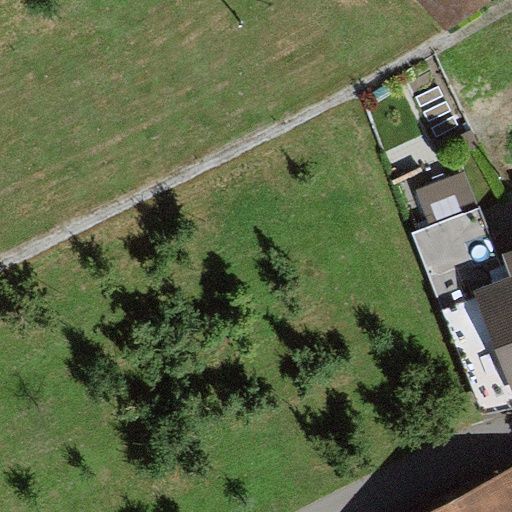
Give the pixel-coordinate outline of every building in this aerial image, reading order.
[(423,0),(448,28),(479,0),(423,0)] [(434,212),(479,199),(470,165),(424,178),(434,212)] [(430,260),(486,247),(476,206),(420,219),(430,260)] [(511,293),(495,300),(511,344),(511,293)] [(472,340),(490,376),(511,365),(511,354),(499,327),(472,340)] [(511,511),(511,483),(456,511),(511,511)]
